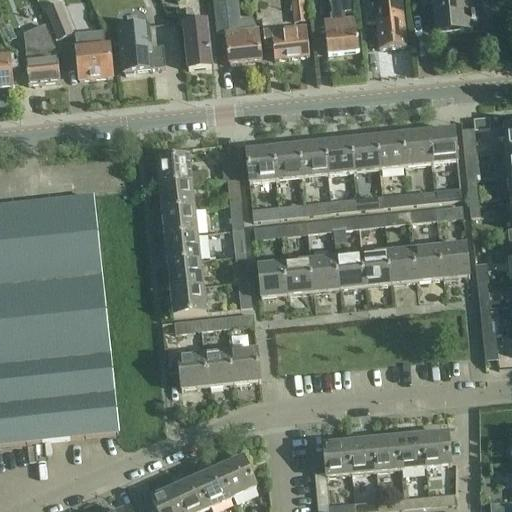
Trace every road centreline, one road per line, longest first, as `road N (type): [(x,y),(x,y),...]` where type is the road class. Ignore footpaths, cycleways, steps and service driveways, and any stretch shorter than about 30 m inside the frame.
road 1 (tertiary): [(0,140),(511,86)]
road 2 (residential): [(30,511),(250,418),(511,390)]
